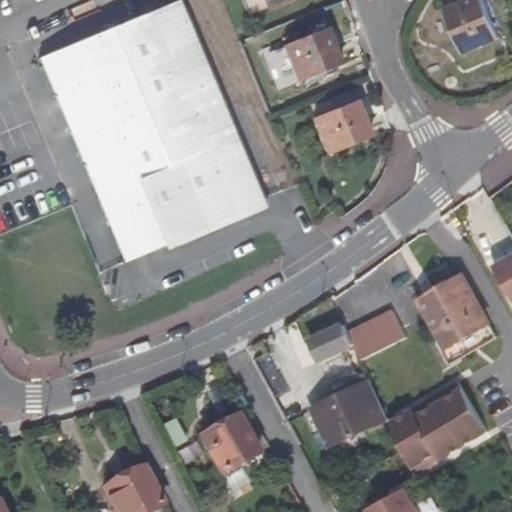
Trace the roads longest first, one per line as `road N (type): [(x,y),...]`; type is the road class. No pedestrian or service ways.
road 1 (tertiary): [(453,178),(338,265),(223,334),(54,399),(0,396)]
road 2 (residential): [(453,178),(384,59),(365,0)]
road 3 (unknown): [(434,192),(511,344)]
road 4 (unknown): [(24,81),(9,49),(11,32),(76,0)]
